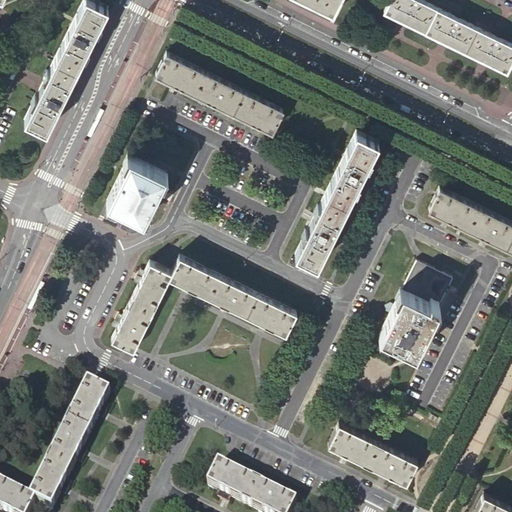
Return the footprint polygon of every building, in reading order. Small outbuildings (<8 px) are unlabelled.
[(107,4),(99,0),(82,0),(25,116),(46,127),(107,4)] [(306,0),(332,13),(338,0),(306,0)] [(506,68),(511,56),(511,42),(499,36),(501,32),(495,29),(493,33),(459,16),(460,12),(454,9),(452,13),(426,0),(388,0),(384,8),(506,68)] [(272,129),(283,107),(167,50),(156,71),(272,129)] [(317,262),(378,139),(357,128),(296,251),(317,262)] [(143,215),(165,170),(130,152),(108,197),(143,215)] [(511,247),(511,220),(439,185),(429,206),(511,247)] [(169,274),(186,282),(285,330),(296,309),(180,253),(172,269),(169,274)] [(172,269),(150,258),(112,336),(133,347),(169,274),(172,269)] [(380,332),(415,350),(452,275),(416,258),(380,332)] [(88,383),(31,500),(36,502),(53,510),(61,494),(67,480),(76,462),(83,449),(98,417),(105,404),(110,394),(88,383)] [(109,406),(105,404),(98,417),(103,419),(109,406)] [(416,458),(339,420),(328,441),(406,480),(416,458)] [(83,449),(76,462),(81,464),(87,451),(83,449)] [(260,511),(291,511),(296,503),(219,465),(208,486),(218,491),(231,498),(260,511)] [(67,480),(61,494),(65,496),(71,483),(67,480)] [(30,511),(34,506),(36,502),(31,500),(20,494),(0,484),(0,510),(2,511),(30,511)] [(231,498),(218,491),(216,496),(229,502),(231,498)] [(511,511),(511,505),(483,492),(473,511),(511,511)]
